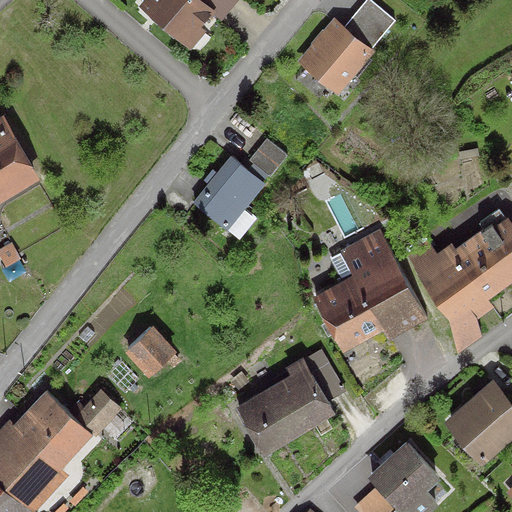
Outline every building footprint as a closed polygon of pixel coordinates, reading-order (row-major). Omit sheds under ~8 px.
[(195,0),(148,0),(144,6),(183,39),(208,10),(195,0)] [(393,20),(370,0),(367,0),(357,13),(382,33),(393,20)] [(312,43),(315,44),(302,61),(335,89),(368,50),(333,22),(324,34),(321,32),(312,43)] [(0,193),(19,183),(32,175),(5,128),(0,130),(0,193)] [(251,162),(245,169),(260,182),(266,174),(268,176),(286,154),(264,138),(247,159),(251,162)] [(230,157),(209,184),(194,203),(237,237),(254,218),(240,207),(260,182),(245,169),(230,157)] [(409,255),(423,283),(448,317),(456,348),(479,332),(474,315),(467,304),(511,271),(511,228),(501,213),(497,208),(479,222),(483,228),(453,250),(458,258),(444,268),(427,242),(409,255)] [(348,248),(330,259),(339,276),(345,289),(319,303),(317,299),(314,301),(339,345),(378,324),(415,304),(423,318),(426,317),(396,262),(379,230),(348,248)] [(172,353),(148,327),(126,348),(150,373),(172,353)] [(240,407),(237,409),(261,448),(330,406),(326,401),(310,373),(327,362),(319,348),(286,368),(295,382),(243,412),(240,407)] [(491,384),(449,421),(480,456),(506,434),(511,428),(511,408),(511,407),(491,384)] [(39,492),(32,485),(83,430),(88,435),(91,432),(45,390),(44,393),(49,398),(28,421),(0,451),(0,482),(19,500),(26,493),(32,499),(39,492)] [(371,477),(396,504),(398,506),(434,473),(407,443),(397,452),(371,477)] [(0,511),(7,511),(19,500),(0,482),(0,511)]
